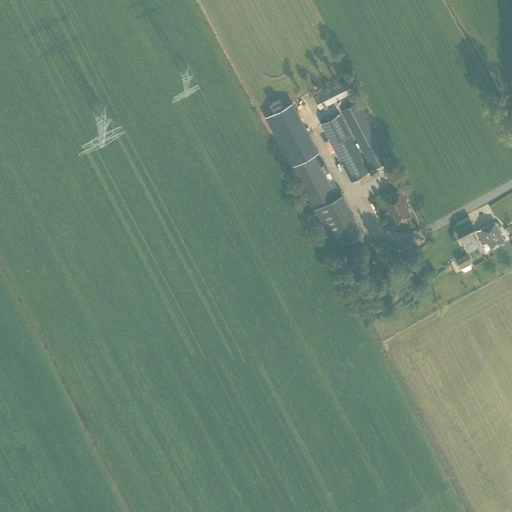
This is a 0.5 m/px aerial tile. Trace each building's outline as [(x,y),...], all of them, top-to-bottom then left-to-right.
[(253,20),(222,37),(265,115),(292,100),(296,98),(253,20)] [(349,94),(343,81),(313,95),(320,108),(349,94)] [(292,100),(265,115),(292,162),(313,151),(318,148),(292,100)] [(358,104),(342,112),(372,170),(389,161),(358,104)] [(350,133),(345,123),(327,133),(332,142),(331,142),(350,180),(370,170),(351,133),(350,133)] [(337,195),(313,151),(292,162),(314,207),(337,195)] [(409,204),(401,188),(382,197),(391,214),(393,214),(397,222),(412,214),(408,205),(409,204)] [(342,193),(337,195),(314,207),(335,247),(363,232),(342,193)] [(505,240),(495,221),(476,231),(483,244),(488,241),(491,247),(505,240)] [(476,229),(472,222),(455,231),(459,240),(474,232),(473,230),(476,229)] [(472,260),(468,252),(455,258),(460,267),(472,260)]
